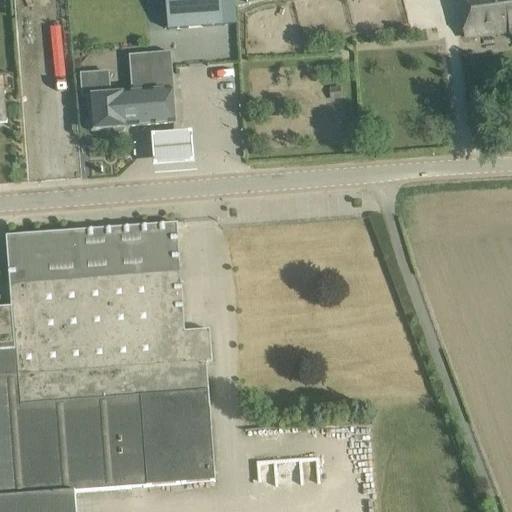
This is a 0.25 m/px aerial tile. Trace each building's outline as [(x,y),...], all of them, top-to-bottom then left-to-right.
[(222,0),(165,0),(168,31),(188,29),(224,27),(222,0)] [(235,0),(236,4),(236,9),(270,0),(235,0)] [(511,0),(461,0),(467,40),(508,35),(511,38),(511,37),(511,0)] [(108,74),(81,76),(83,98),(89,98),(92,132),(128,129),(128,128),(176,124),(171,60),(171,53),(129,57),(132,94),(110,96),(108,74)] [(193,132),(157,134),(159,161),(195,159),(193,132)] [(0,511),(77,511),(76,493),(218,482),(210,365),(213,365),(210,331),(186,332),(178,225),(6,238),(12,310),(0,311),(0,511)]
